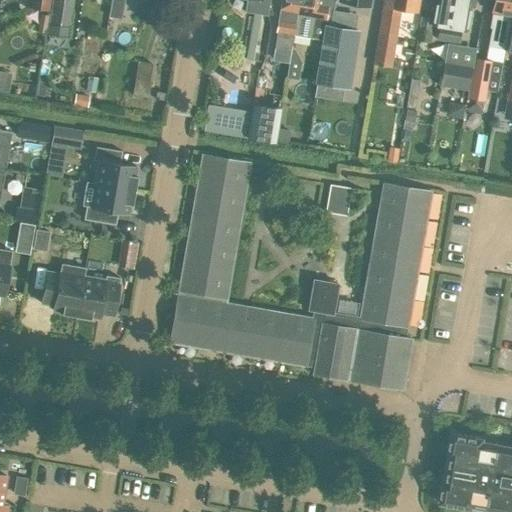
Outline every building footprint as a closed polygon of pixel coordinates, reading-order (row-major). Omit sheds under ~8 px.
[(30,0),(30,7),(49,11),(51,0),(30,0)] [(52,0),(50,16),(49,25),(69,28),(73,0),(52,0)] [(247,0),(246,12),(267,16),(269,0),(247,0)] [(286,14),(278,12),(274,34),(293,38),(322,43),(325,26),(327,12),(316,10),(317,0),(299,0),(297,16),(286,14)] [(288,2),(286,14),(297,16),(299,0),(281,0),(282,1),(288,2)] [(383,0),(373,63),(390,66),(400,8),(415,11),(417,0),(383,0)] [(431,39),(429,51),(445,54),(455,0),(435,0),(435,1),(433,13),(442,14),(437,40),(431,39)] [(455,0),(445,54),(446,54),(448,43),(459,45),(461,32),(468,33),(474,0),(455,0)] [(511,0),(494,0),(492,12),(489,28),(493,29),(490,47),(504,50),(504,49),(511,5),(511,0)] [(38,31),(48,33),(49,25),(50,16),(40,14),(38,31)] [(421,17),(418,39),(428,41),(432,18),(421,17)] [(325,26),(322,43),(315,83),(345,88),(350,61),(355,31),(325,26)] [(477,57),(469,98),(486,101),(493,60),(477,57)] [(446,60),(441,85),(469,90),(474,65),(446,60)] [(138,62),(132,95),(146,98),(152,64),(138,62)] [(0,89),(7,91),(10,74),(0,71),(0,89)] [(76,95),(74,105),(87,107),(89,97),(76,95)] [(454,102),(449,105),(448,112),(451,117),(462,119),(465,104),(454,102)] [(482,111),(475,102),(466,108),(468,112),(479,113),(482,111)] [(280,109),(253,104),(247,137),(275,142),(275,140),(277,127),(280,109)] [(35,122),(33,139),(48,141),(51,125),(35,122)] [(50,143),(66,146),(79,148),(82,130),(53,125),(50,143)] [(275,140),(287,142),(289,129),(277,127),(275,140)] [(86,181),(86,182),(134,190),(137,175),(136,175),(137,167),(120,164),(122,151),(96,146),(94,160),(98,161),(94,183),(86,181)] [(398,148),(388,146),(385,159),(395,161),(398,148)] [(202,154),(197,182),(245,190),(250,162),(202,154)] [(132,205),(134,190),(86,182),(82,205),(86,206),(84,219),(115,224),(117,211),(129,213),(130,205),(132,205)] [(197,182),(192,210),(241,218),(245,190),(197,182)] [(383,183),(378,210),(426,218),(431,191),(383,183)] [(345,215),(350,187),(329,184),(324,211),(345,215)] [(36,210),(19,207),(17,206),(15,219),(34,222),(36,210)] [(192,210),(187,238),(236,246),(241,218),(192,210)] [(378,210),(373,236),(422,245),(426,218),(378,210)] [(36,224),(21,222),(19,231),(34,233),(36,224)] [(373,236),(369,263),(417,272),(422,245),(373,236)] [(187,238),(182,266),(231,274),(236,246),(187,238)] [(0,289),(5,290),(12,251),(0,248),(0,289)] [(133,268),(136,255),(124,253),(121,266),(133,268)] [(76,316),(85,267),(61,263),(59,273),(47,271),(42,296),(55,299),(53,310),(61,312),(61,313),(76,316)] [(369,263),(364,290),(412,299),(417,272),(369,263)] [(178,294),(205,299),(226,302),(231,274),(182,266),(178,290),(178,294)] [(85,267),(76,316),(91,318),(91,317),(100,319),(102,307),(114,309),(120,277),(106,275),(105,279),(84,275),(85,267)] [(313,317),(304,366),(314,367),(313,373),(348,379),(349,377),(365,379),(364,382),(403,389),(403,388),(411,340),(412,338),(405,337),(408,326),(359,317),(333,312),(338,283),(313,279),(308,310),(314,310),(313,317)] [(364,290),(359,317),(408,326),(412,299),(364,290)] [(178,294),(169,342),(197,347),(205,299),(178,294)] [(205,299),(197,347),(223,352),(232,303),(226,302),(205,299)] [(232,303),(223,352),(250,356),(259,308),(232,303)] [(259,308),(250,356),(277,361),(285,313),(259,308)] [(285,313),(277,361),(304,366),(313,317),(285,313)] [(444,481),(440,503),(472,508),(473,506),(511,511),(511,445),(509,445),(508,445),(508,448),(501,447),(502,444),(501,444),(484,441),(484,438),(453,432),(449,454),(452,455),(451,456),(457,457),(455,469),(449,468),(449,469),(455,470),(452,481),(447,480),(447,481),(444,481)] [(19,489),(21,472),(9,470),(7,487),(19,489)]
